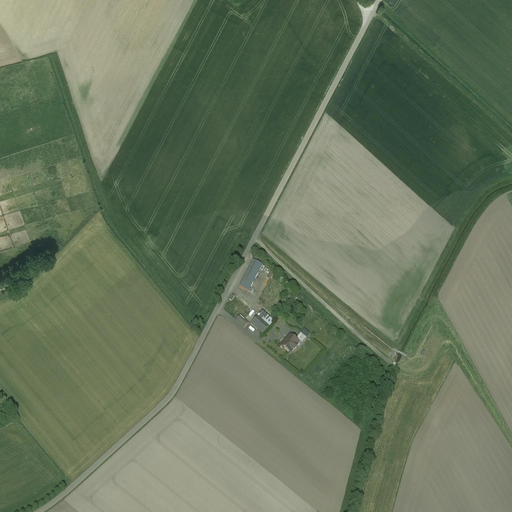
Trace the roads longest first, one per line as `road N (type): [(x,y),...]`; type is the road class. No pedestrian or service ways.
road 1 (unclassified): [(38,511),(170,396),(367,20)]
road 2 (track): [(253,240),(388,362)]
